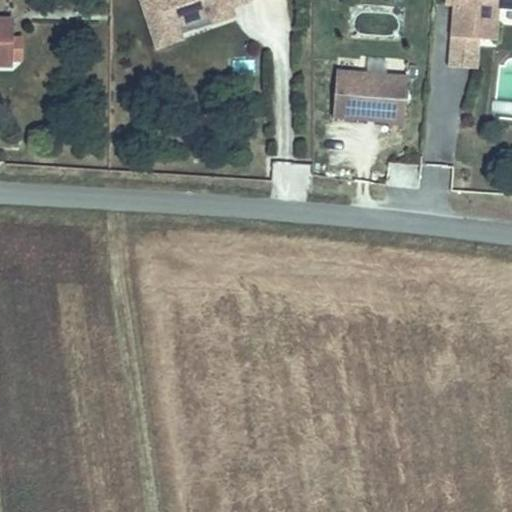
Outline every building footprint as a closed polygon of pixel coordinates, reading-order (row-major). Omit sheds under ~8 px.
[(213,16),(232,10),(228,0),(150,0),(122,10),(139,57),(163,48),(158,32),(190,21),(194,32),(216,25),(213,16)] [(248,4),(246,0),(228,0),(232,10),(248,4)] [(511,0),(444,0),(444,13),(441,44),(471,46),(479,47),(483,7),(491,7),(491,4),(511,5),(511,0)] [(511,5),(491,4),(491,7),(483,7),(479,47),(488,48),(490,17),(511,18),(511,5)] [(0,16),(0,65),(17,66),(17,17),(0,16)] [(471,46),(441,44),(439,74),(469,76),(471,46)] [(254,72),(253,59),(233,60),(233,73),(254,72)] [(399,84),(328,79),(324,124),(379,128),(379,134),(395,136),(399,84)] [(420,188),(421,165),(390,163),(389,187),(420,188)]
